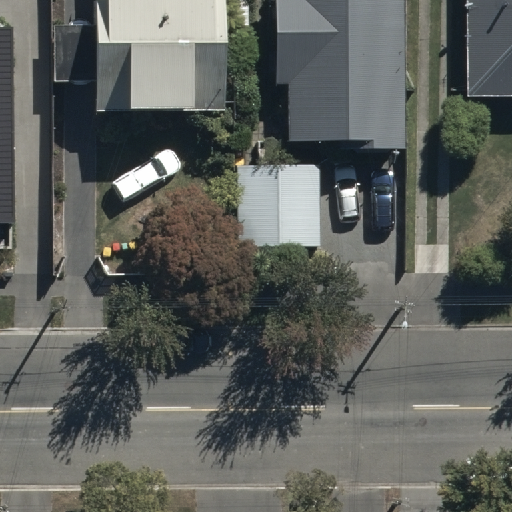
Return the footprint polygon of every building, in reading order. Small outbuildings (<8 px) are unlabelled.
[(222,104),(220,0),(89,0),(88,22),(52,22),(54,77),(91,76),(92,108),(222,104)] [(271,0),(271,80),(283,80),(283,134),(331,134),(331,145),(400,145),(401,0),(271,0)] [(511,0),(468,0),(469,92),(511,91),(511,0)] [(0,224),(14,225),(12,28),(0,27),(0,224)] [(234,242),(318,244),(320,161),(236,159),(234,242)]
